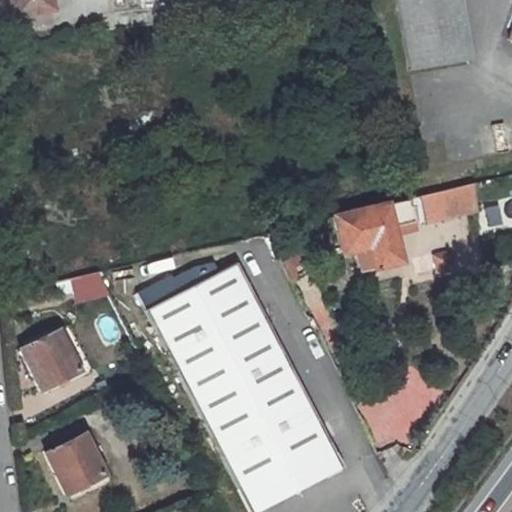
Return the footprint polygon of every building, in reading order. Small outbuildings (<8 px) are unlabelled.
[(9,0),(12,16),(52,10),(50,0),(9,0)] [(397,0),(410,70),(471,59),(460,0),(397,0)] [(486,152),(511,150),(509,121),(484,123),(486,152)] [(427,222),(475,210),(470,183),(420,196),(427,222)] [(393,228),(414,222),(410,199),(387,204),(387,202),(332,215),(342,252),(353,250),(358,249),(360,254),(364,271),(402,261),(393,228)] [(437,272),(451,269),(447,252),(433,256),(437,272)] [(287,254),(277,259),(288,281),(298,277),(287,254)] [(247,511),(256,511),(342,468),(234,263),(143,310),(247,511)] [(66,278),(73,303),(105,294),(98,269),(66,278)] [(91,372),(68,325),(57,330),(78,370),(55,382),(59,388),(91,372)] [(78,370),(57,330),(18,349),(39,390),(55,382),(78,370)] [(359,398),(382,444),(449,411),(425,365),(359,398)] [(98,450),(87,431),(83,434),(92,453),(98,450)] [(83,434),(82,433),(43,454),(64,495),(79,487),(83,495),(113,479),(98,450),(92,453),(83,434)]
